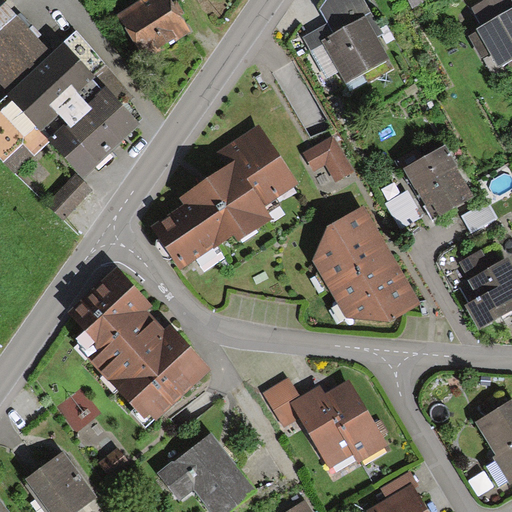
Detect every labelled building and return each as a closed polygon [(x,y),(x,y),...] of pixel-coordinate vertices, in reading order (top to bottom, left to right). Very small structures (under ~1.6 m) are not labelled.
[(171,0),(145,0),(114,19),(143,64),(192,33),(178,10),(171,0)] [(339,74),(346,86),(367,75),(370,81),(393,69),(376,39),(381,36),(361,0),(327,0),(321,11),(328,25),(303,38),(326,81),(339,74)] [(408,0),(413,9),(431,0),(408,0)] [(511,8),(507,0),(491,0),(475,8),(487,30),(472,38),(482,57),(490,53),(499,71),(508,66),(511,73),(511,8)] [(16,18),(0,32),(0,79),(11,91),(0,101),(0,158),(4,163),(25,144),(35,156),(48,144),(77,175),(84,182),(121,147),(148,124),(127,101),(132,96),(77,36),(52,58),(16,18)] [(152,227),(179,273),(234,240),(237,246),(273,225),(264,209),(299,189),(262,127),(228,147),(239,165),(234,167),(179,200),(184,208),(152,227)] [(335,139),(305,156),(315,174),(326,168),(334,182),(354,171),(335,139)] [(448,151),(407,171),(433,224),(474,203),(448,151)] [(77,175),(47,206),(65,223),(95,191),(84,182),(77,175)] [(408,193),(386,206),(401,232),(423,219),(408,193)] [(424,310),(365,208),(332,228),(315,268),(348,323),(390,330),(424,310)] [(466,309),(479,333),(511,316),(511,309),(509,304),(511,302),(511,267),(509,261),(504,263),(496,247),(461,264),(480,302),(466,309)] [(119,276),(71,318),(88,337),(79,345),(90,357),(87,359),(110,385),(145,426),(153,419),(156,423),(209,377),(175,337),(170,342),(147,316),(151,312),(119,276)] [(359,464),(387,448),(348,384),(326,397),(320,387),(299,399),(288,382),(263,396),(284,431),(301,421),(333,472),(354,458),(359,464)] [(511,405),(476,426),(510,484),(511,482),(511,405)] [(212,435),(157,475),(178,504),(195,492),(208,511),(234,511),(257,496),(230,460),(212,435)] [(119,449),(100,464),(112,479),(131,464),(119,449)] [(67,455),(27,483),(47,511),(85,511),(100,502),(73,464),(67,455)] [(387,502),(372,511),(424,511),(414,495),(408,487),(415,483),(406,470),(379,489),(387,502)] [(315,511),(308,500),(288,511),(315,511)] [(0,511),(9,511),(0,501),(0,511)]
